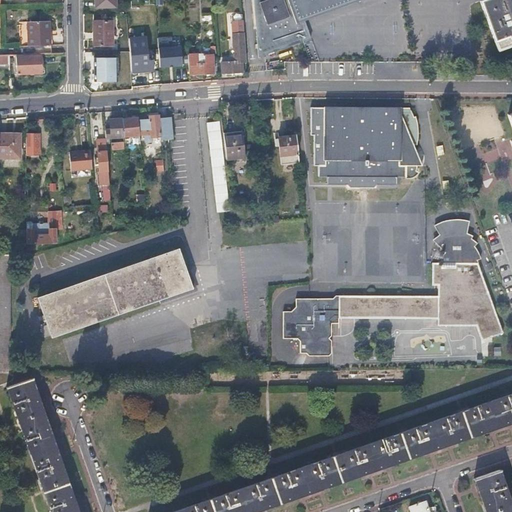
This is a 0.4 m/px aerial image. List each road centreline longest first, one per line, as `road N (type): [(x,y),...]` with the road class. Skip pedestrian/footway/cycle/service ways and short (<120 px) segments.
road 1 (residential): [(511,86),(307,86),(75,102)]
road 2 (unknown): [(202,91),(191,230),(47,279)]
